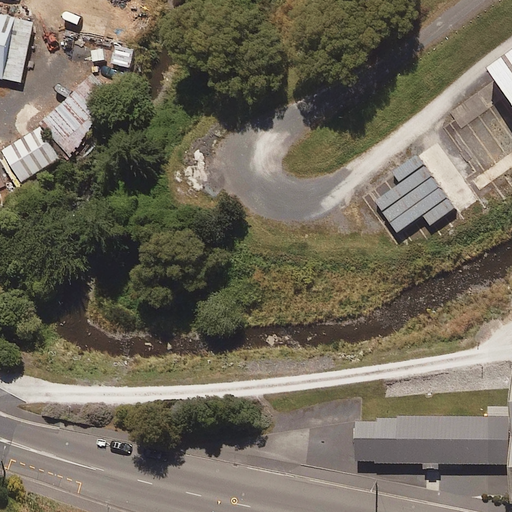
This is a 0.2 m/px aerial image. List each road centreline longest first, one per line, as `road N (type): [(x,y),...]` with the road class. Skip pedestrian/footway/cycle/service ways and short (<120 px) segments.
road 1 (track): [(467,0),(267,144),(280,180),(306,183),(362,164),(511,40)]
road 2 (secondary): [(0,434),(144,482),(274,511)]
